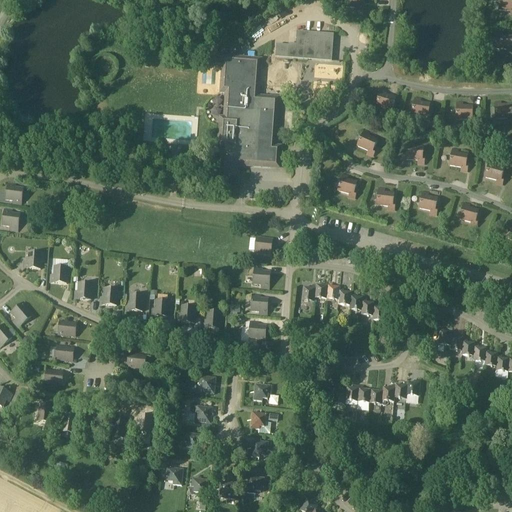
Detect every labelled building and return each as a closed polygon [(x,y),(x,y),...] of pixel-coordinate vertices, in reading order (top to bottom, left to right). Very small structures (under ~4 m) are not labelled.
[(359,0),(343,0),(343,8),(355,9),(354,12),(361,13),(361,8),(359,8),(359,0)] [(511,0),(499,0),(499,11),(510,12),(510,16),(511,15),(511,0)] [(333,36),(297,33),(296,48),(277,46),(276,59),(331,63),(333,36)] [(511,40),(511,38),(502,37),(502,34),(497,34),(496,50),(507,51),(507,54),(511,54),(511,49),(511,40)] [(275,102),(255,101),(256,86),(259,86),(261,61),(223,58),(220,94),(229,95),(227,119),(220,119),(217,150),(221,150),(219,172),(238,174),(239,164),(253,165),(252,168),(270,169),(275,102)] [(395,99),(385,97),(386,93),(381,92),(377,108),(388,111),(387,114),(393,116),(394,111),(392,110),(395,99)] [(430,106),(420,104),(420,100),(415,99),(412,116),(424,118),(423,121),(429,122),(430,117),(428,117),(430,106)] [(511,106),(501,107),(500,103),(495,104),(496,120),(507,120),(508,123),(511,122),(511,117),(511,118),(511,106)] [(472,108),(462,108),(462,104),(457,104),(456,121),(468,121),(468,124),(474,124),(474,119),(472,119),(472,108)] [(377,142),(368,138),(369,135),(364,132),(358,148),(368,152),(367,155),(373,158),(375,153),(373,152),(377,142)] [(423,149),(413,148),(413,145),(408,144),(406,161),(418,162),(418,165),(424,166),(424,161),(422,160),(423,149)] [(467,156),(457,155),(458,151),(452,150),(450,167),(461,169),(461,172),(467,173),(468,168),(465,168),(467,156)] [(504,170),(497,168),(494,168),(495,164),(490,163),(486,179),(497,182),(496,185),(502,186),(503,181),(501,181),(504,170)] [(238,185),(238,175),(219,174),(218,183),(238,185)] [(356,184),(347,181),(348,178),(342,176),(338,192),(349,195),(349,198),(355,200),(356,195),(354,195),(356,184)] [(23,190),(15,189),(15,186),(8,185),(5,201),(14,202),(13,206),(21,207),(23,190)] [(394,195),(384,194),(384,190),(379,190),(377,206),(388,208),(388,211),(394,212),(395,207),(392,206),(394,195)] [(437,200),(427,198),(428,195),(423,193),(419,210),(431,212),(430,215),(436,217),(437,212),(435,211),(437,200)] [(478,212),(469,209),(469,206),(464,205),(460,221),(471,224),(470,227),(476,228),(478,224),(475,223),(478,212)] [(20,216),(12,215),(12,211),(4,210),(2,227),(10,228),(10,232),(18,233),(20,216)] [(511,223),(509,222),(502,237),(511,241),(511,223)] [(273,241),(256,239),(254,255),(271,257),(273,241)] [(45,255),(28,254),(28,262),(24,262),(24,270),(40,271),(41,263),(45,263),(45,255)] [(71,269),(55,268),(54,276),(50,276),(50,284),(67,285),(67,277),(71,277),(71,269)] [(270,274),(262,273),(262,270),(254,269),(253,286),(261,286),(261,290),(269,291),(270,274)] [(316,286),(315,300),(326,301),(328,284),(324,283),(324,287),(316,286)] [(338,302),(340,289),(332,288),(333,284),(328,284),(326,301),(338,302)] [(96,286),(79,285),(79,293),(75,293),(74,301),(91,302),(91,294),(95,294),(96,286)] [(316,286),(312,286),(312,290),(303,289),(302,302),(314,304),(315,300),(316,286)] [(351,294),(343,293),(344,289),(340,289),(338,302),(338,306),(350,308),(351,294)] [(117,300),(121,300),(121,291),(105,290),(104,299),(101,298),(100,306),(117,307),(117,300)] [(363,299),(355,299),(355,295),(351,294),(350,308),(349,311),(361,313),(363,299)] [(143,305),(147,305),(147,297),(140,297),(130,296),(130,305),(126,304),(126,312),(142,313),(143,305)] [(268,301),(260,300),(260,297),(252,296),(251,313),(259,313),(259,317),(267,317),(268,301)] [(363,299),(361,313),(361,317),(373,318),(374,305),(366,304),(367,300),(363,299)] [(173,303),(156,302),(156,310),(152,310),(152,318),(168,319),(169,311),(172,311),(173,303)] [(26,312),(28,310),(23,304),(10,315),(16,321),(13,323),(18,329),(31,319),(26,312)] [(374,305),(373,318),(372,322),(385,323),(386,310),(378,309),(378,305),(374,305)] [(240,306),(230,306),(230,316),(233,316),(237,316),(237,314),(240,314),(240,306)] [(199,309),(182,308),(181,316),(178,316),(177,324),(194,325),(194,317),(198,317),(199,309)] [(224,315),(208,313),(207,322),(203,322),(203,329),(219,331),(220,323),(224,323),(224,315)] [(77,325),(59,323),(58,336),(76,338),(77,325)] [(266,328),(258,327),(258,323),(250,323),(249,340),(257,340),(257,344),(265,344),(266,328)] [(7,333),(9,331),(4,325),(0,328),(0,349),(12,340),(7,333)] [(452,334),(444,333),(444,329),(440,329),(438,346),(450,348),(452,334)] [(463,339),(455,339),(456,335),(452,334),(450,348),(450,352),(462,353),(463,339)] [(21,342),(27,349),(33,343),(27,337),(21,342)] [(473,358),(475,345),(467,344),(467,340),(463,339),(462,353),(461,357),(473,358)] [(486,350),(478,349),(479,345),(475,345),(473,358),(473,362),(485,363),(486,350)] [(74,350),(56,348),(55,361),(73,363),(74,350)] [(498,355),(490,354),(490,350),(486,350),(485,363),(485,367),(496,368),(498,355)] [(29,361),(36,362),(37,354),(30,353),(29,361)] [(146,357),(128,355),(127,368),(145,370),(146,357)] [(508,374),(509,360),(501,359),(502,356),(498,355),(496,368),(496,373),(508,374)] [(64,374),(46,372),(44,385),(62,387),(64,374)] [(216,380),(200,378),(199,386),(201,387),(201,392),(206,392),(205,395),(214,396),(216,380)] [(421,381),(416,380),(416,384),(408,383),(407,397),(419,398),(421,381)] [(154,384),(136,381),(134,395),(152,397),(154,384)] [(408,383),(404,383),(404,387),(396,386),(394,399),(406,401),(407,397),(408,383)] [(271,388),(255,386),(254,402),(262,403),(262,400),(267,401),(268,396),(270,396),(271,388)] [(359,386),(355,386),(355,390),(347,389),(346,402),(358,404),(359,386)] [(371,392),(363,391),(363,387),(359,386),(358,404),(369,405),(371,392)] [(396,386),(392,386),(391,390),(383,389),(382,402),(394,403),(394,399),(396,386)] [(347,389),(343,388),(343,392),(334,392),(333,405),(345,406),(346,402),(347,389)] [(383,389),(379,388),(379,392),(371,392),(369,405),(381,406),(382,402),(383,389)] [(12,396),(0,390),(0,408),(2,409),(5,401),(8,403),(12,396)] [(301,411),(302,405),(296,404),(296,402),(290,402),(289,409),(295,410),(301,411)] [(53,407),(40,405),(38,423),(51,425),(53,407)] [(212,410),(196,408),(194,424),(202,425),(208,425),(211,426),(212,410)] [(265,424),(267,424),(268,422),(268,416),(252,414),(251,430),(259,431),(260,428),(264,429),(265,424)] [(77,417),(64,416),(61,433),(75,435),(77,417)] [(152,417),(139,416),(137,434),(151,435),(152,417)] [(127,422),(114,421),(112,439),(125,440),(127,422)] [(101,428),(88,426),(86,444),(99,446),(101,428)] [(202,437),(186,435),(185,443),(187,444),(187,448),(191,449),(191,452),(200,453),(202,437)] [(268,444),(252,442),(251,458),(259,459),(259,457),(264,457),(265,452),(267,453),(268,444)] [(57,463),(55,473),(64,475),(66,465),(57,463)] [(183,471),(167,469),(166,478),(169,478),(168,483),(173,484),(173,486),(181,487),(183,471)] [(264,480),(248,478),(247,494),(255,495),(255,492),(260,493),(261,488),(264,488),(264,480)] [(208,482),(192,480),(192,489),(194,489),(194,494),(199,494),(198,497),(207,498),(208,482)] [(233,493),(235,493),(236,485),(220,483),(219,499),(227,500),(227,497),(232,498),(233,493)] [(313,511),(317,507),(310,503),(313,499),(309,497),(299,511),(313,511)]
